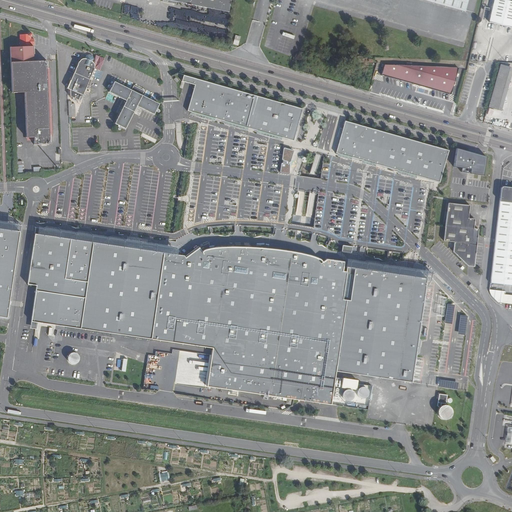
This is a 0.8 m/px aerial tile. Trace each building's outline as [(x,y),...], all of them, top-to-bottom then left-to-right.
[(166,0),(167,1),(178,3),(228,13),(231,0),(166,0)] [(427,0),(418,0),(464,13),(465,10),(427,0)] [(427,0),(465,10),(467,0),(427,0)] [(511,1),(503,0),(494,0),(489,23),(511,28),(511,1)] [(11,95),(13,95),(24,95),(25,136),(33,136),(33,139),(32,139),(33,147),(49,146),(48,139),(51,139),(49,70),(47,70),(46,63),(34,63),(33,48),(31,48),(31,47),(31,41),(31,40),(32,38),(32,36),(31,35),(29,35),(28,36),(19,37),(20,49),(10,49),(11,95)] [(79,60),(78,60),(67,87),(83,94),(94,66),(94,65),(94,64),(94,63),(93,62),(92,61),(91,60),(85,57),(83,57),(82,57),(81,58),(80,58),(79,59),(79,60)] [(411,64),(411,63),(406,63),(406,66),(384,65),(381,75),(451,95),(458,68),(417,67),(417,64),(411,64)] [(500,64),(488,107),(497,110),(509,67),(500,64)] [(299,107),(182,74),(180,80),(193,84),(186,110),(191,112),(293,141),(298,122),(302,108),(299,107)] [(137,106),(154,115),(160,104),(142,95),(143,92),(134,88),(133,91),(115,81),(109,92),(126,101),(115,123),(126,129),(137,106)] [(398,139),(364,129),(356,157),(390,167),(398,139)] [(485,157),(456,149),(455,166),(470,169),(470,174),(482,176),(485,157)] [(511,186),(501,185),(499,187),(491,283),(511,285),(511,186)] [(469,266),(475,266),(479,228),(475,228),(476,218),(469,218),(471,205),(450,202),(446,240),(456,241),(455,251),(469,266)] [(0,316),(7,318),(20,232),(0,228),(0,316)] [(466,391),(468,391),(478,318),(454,294),(441,281),(421,278),(405,275),(347,267),(333,277),(323,264),(324,263),(324,262),(323,261),(321,260),(316,258),(311,256),(304,254),(297,253),(291,252),(284,251),(277,250),(264,249),(258,248),(251,248),(245,247),(239,247),(233,247),(226,247),(220,248),(217,248),(214,248),(210,249),(207,249),(205,250),(204,251),(203,251),(202,252),(199,248),(192,253),(185,258),(184,256),(33,234),(26,285),(35,286),(29,322),(202,348),(199,368),(209,370),(207,388),(332,406),(337,378),(337,373),(438,387),(466,391)] [(74,348),(73,352),(69,351),(67,362),(78,365),(82,350),(74,348)] [(85,378),(85,375),(82,374),(82,370),(76,369),(75,377),(85,378)] [(344,384),(343,386),(343,388),(343,390),(344,392),(346,394),(348,395),(350,395),(352,394),(354,393),(355,391),(356,389),(356,387),(355,385),(354,384),(352,382),(350,382),(348,382),(346,383),(344,384)] [(361,384),(356,394),(365,399),(370,389),(361,384)] [(442,405),(441,406),(440,407),(439,407),(439,408),(438,409),(438,410),(438,411),(438,412),(438,413),(438,414),(438,415),(439,416),(440,417),(440,418),(441,418),(442,419),(443,419),(444,419),(445,419),(446,419),(447,419),(448,419),(449,418),(450,418),(451,417),(451,416),(452,415),(452,414),(453,413),(453,412),(453,411),(452,410),(452,409),(451,408),(451,407),(450,406),(449,405),(448,405),(447,405),(446,405),(445,405),(443,405),(442,405)] [(160,482),(170,479),(168,472),(158,474),(160,482)]
